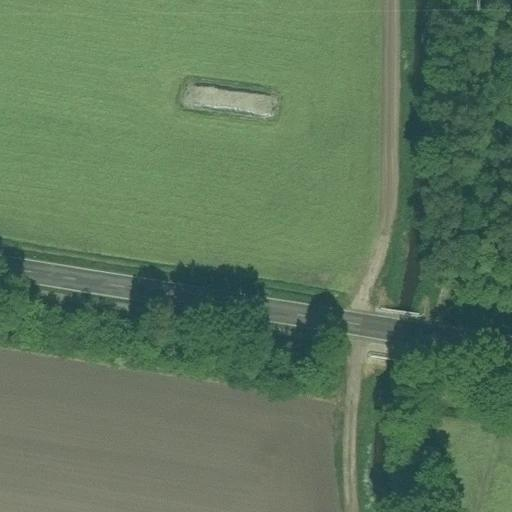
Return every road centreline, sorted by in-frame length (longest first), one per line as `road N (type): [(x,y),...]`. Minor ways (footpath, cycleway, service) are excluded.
road 1 (tertiary): [(0,268),(511,351)]
road 2 (track): [(436,340),(449,286),(497,178),(493,27),(500,0)]
road 3 (track): [(357,326),(347,511)]
